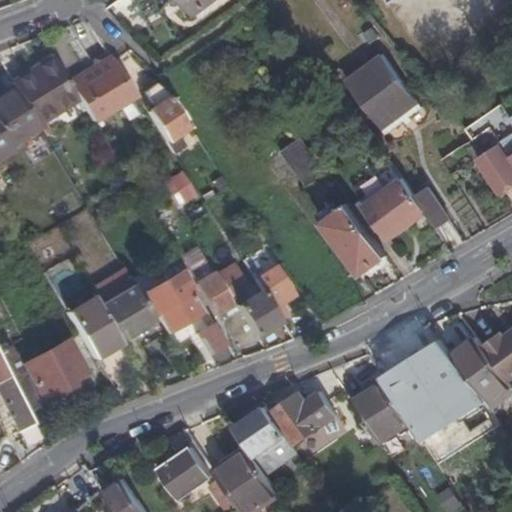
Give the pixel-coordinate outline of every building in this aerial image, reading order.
[(169,0),(168,7),(175,8),(182,3),(192,17),(214,0),(169,0)] [(348,81),(383,129),(418,103),(383,54),(348,81)] [(110,56),(89,69),(112,106),(133,92),(110,56)] [(76,98),(67,83),(51,57),(10,81),(11,82),(13,87),(35,122),(76,98)] [(112,106),(89,69),(67,83),(76,98),(90,120),(112,106)] [(166,141),(189,127),(168,95),(156,81),(141,91),(151,107),(146,111),(166,141)] [(0,89),(0,95),(13,87),(11,82),(0,89)] [(13,87),(0,95),(0,132),(7,145),(37,127),(35,122),(13,87)] [(511,113),(504,102),(483,115),(485,118),(493,128),(500,140),(504,145),(511,158),(511,113)] [(418,103),(383,129),(387,134),(423,108),(418,103)] [(493,128),(485,118),(468,129),(476,140),(483,135),(493,128)] [(500,140),(493,128),(483,135),(487,140),(491,138),(494,143),(500,140)] [(0,132),(0,155),(10,150),(7,145),(0,132)] [(326,172),(301,138),(281,152),(306,187),(326,172)] [(501,193),(511,186),(511,158),(504,145),(480,159),(501,193)] [(195,196),(179,171),(161,182),(177,207),(195,196)] [(379,196),(404,231),(427,214),(415,195),(408,184),(404,178),(379,196)] [(427,214),(437,228),(449,220),(427,187),(415,195),(427,214)] [(242,205),(230,188),(209,199),(215,208),(213,209),(220,220),(242,205)] [(390,241),(404,231),(379,196),(367,205),(363,200),(352,208),(369,231),(378,224),(390,241)] [(362,275),(387,257),(369,231),(352,208),(349,205),(324,222),(362,275)] [(179,274),(183,271),(173,255),(138,276),(130,280),(140,296),(179,274)] [(234,264),(218,274),(231,295),(247,285),(234,264)] [(282,321),(287,317),(280,305),(296,296),(277,267),(256,280),(262,291),(282,321)] [(156,322),(153,318),(140,296),(130,280),(125,270),(90,291),(93,297),(121,343),(136,334),(156,322)] [(192,296),(196,293),(183,271),(179,274),(140,296),(153,318),(157,316),(167,333),(202,312),(192,296)] [(215,273),(196,283),(215,316),(235,306),(215,273)] [(258,337),(282,321),(262,291),(238,306),(258,337)] [(95,360),(122,345),(121,343),(93,297),(67,313),(95,360)] [(144,347),(164,336),(156,322),(136,334),(144,347)] [(218,368),(239,359),(217,325),(199,336),(212,357),(218,368)] [(501,330),(482,343),(509,379),(511,377),(511,329),(505,335),(501,330)] [(482,343),(477,336),(450,353),(480,393),(485,400),(511,383),(509,379),(482,343)] [(68,340),(25,364),(46,402),(75,386),(72,381),(87,373),(68,340)] [(0,349),(0,357),(13,384),(26,377),(9,345),(0,349)] [(450,353),(444,346),(418,362),(419,365),(409,372),(404,365),(381,380),(382,381),(410,424),(417,435),(448,415),(480,393),(450,353)] [(0,393),(19,430),(34,422),(29,413),(13,384),(0,357),(0,393)] [(419,365),(418,362),(415,358),(404,365),(409,372),(419,365)] [(13,384),(29,413),(42,405),(26,377),(13,384)] [(382,381),(350,402),(379,445),(410,424),(382,381)] [(490,407),(511,392),(511,384),(511,383),(485,400),(490,407)] [(270,413),(293,447),(324,425),(308,402),(306,403),(300,394),(270,413)] [(308,402),(324,425),(337,417),(321,394),(308,402)] [(252,452),(267,476),(291,458),(303,475),(310,470),(293,447),(270,413),(266,408),(237,429),(248,446),(252,452)] [(455,427),(448,415),(417,435),(425,447),(433,442),(455,427)] [(216,474),(252,452),(248,446),(212,469),(216,474)] [(193,448),(175,460),(180,469),(176,471),(170,463),(159,471),(179,500),(196,489),(194,486),(211,474),(193,448)] [(258,511),(262,510),(281,497),(267,476),(252,452),(216,474),(219,479),(240,509),(242,511),(258,511)] [(180,469),(175,460),(170,463),(176,471),(180,469)] [(146,511),(124,479),(104,492),(117,511),(146,511)] [(224,511),(236,511),(240,509),(219,479),(208,487),(224,511)] [(439,497),(447,511),(453,511),(460,509),(450,490),(439,497)]
